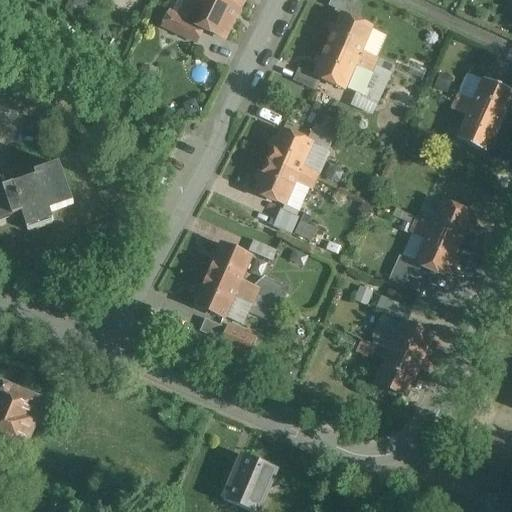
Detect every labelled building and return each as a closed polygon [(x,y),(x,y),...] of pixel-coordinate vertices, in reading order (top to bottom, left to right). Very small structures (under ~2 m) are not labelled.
[(240,6),(227,0),(193,0),(184,19),(202,28),(224,38),(240,6)] [(331,0),(328,8),(343,15),(349,18),(355,4),(345,0),(331,0)] [(184,19),(170,12),(163,27),(196,42),(202,28),(184,19)] [(349,18),(343,15),(329,47),(376,68),(379,61),(364,55),(375,29),(349,18)] [(364,55),(379,61),(390,36),(375,29),(364,55)] [(376,68),(329,47),(316,76),(348,90),(358,67),(374,75),(376,68)] [(394,68),(379,61),(376,68),(390,74),(394,68)] [(412,64),(408,73),(422,80),(427,70),(412,64)] [(511,96),(511,94),(487,83),(478,105),(460,97),(457,104),(500,123),(511,96)] [(57,96),(0,89),(0,111),(55,118),(57,96)] [(500,123),(457,104),(454,111),(471,119),(461,142),(487,154),(500,123)] [(312,145),(282,131),(268,162),(315,183),(318,176),(318,175),(328,153),(311,146),(312,145)] [(315,183),(268,162),(256,189),(287,203),(296,183),(312,189),(315,183)] [(41,180),(7,192),(2,177),(0,177),(0,228),(28,219),(32,233),(58,224),(54,213),(79,205),(66,167),(40,176),(41,180)] [(474,219),(445,206),(436,227),(419,220),(416,228),(461,247),(474,219)] [(300,217),(294,233),(310,239),(317,223),(300,217)] [(461,247),(416,228),(413,235),(429,242),(419,265),(448,277),(461,247)] [(255,258),(225,244),(211,276),(256,297),(259,289),(244,282),(255,258)] [(256,297),(211,276),(202,296),(199,297),(197,299),(195,303),(196,306),(198,308),(200,310),(202,310),(204,310),(227,321),(234,304),(238,296),(253,303),(256,297)] [(280,307),(256,297),(253,303),(238,296),(234,304),(273,322),(280,307)] [(401,320),(406,308),(380,298),(375,309),(401,320)] [(392,317),(382,340),(396,346),(406,323),(392,317)] [(424,330),(406,322),(406,323),(396,346),(382,340),(378,348),(421,367),(435,337),(434,334),(432,332),(430,330),(427,330),(424,330)] [(256,339),(228,327),(221,343),(249,355),(256,339)] [(421,367),(378,348),(375,354),(389,361),(380,382),(408,395),(421,367)] [(44,402),(6,385),(0,398),(0,451),(9,455),(11,451),(26,457),(40,421),(36,420),(44,402)] [(511,449),(487,438),(478,459),(511,474),(511,449)] [(255,511),(274,468),(244,455),(226,497),(247,506),(244,511),(255,511)]
